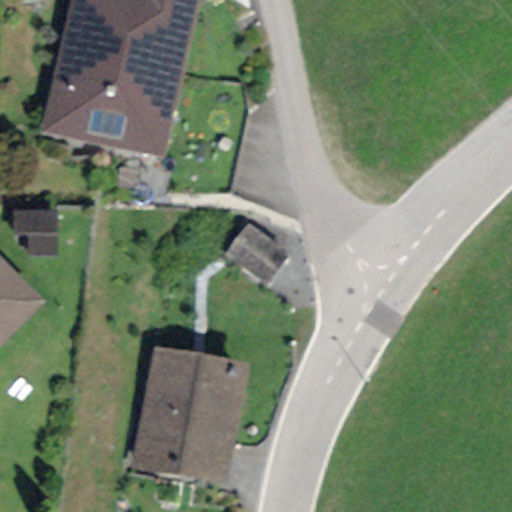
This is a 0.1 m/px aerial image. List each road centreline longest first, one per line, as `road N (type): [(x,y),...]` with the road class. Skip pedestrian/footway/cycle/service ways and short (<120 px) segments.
road 1 (residential): [(353,311),(280,0)]
road 2 (unclassified): [(511,147),(353,311)]
road 3 (unclassified): [(353,311),(290,511)]
road 4 (unknown): [(202,142),(293,202),(329,207)]
